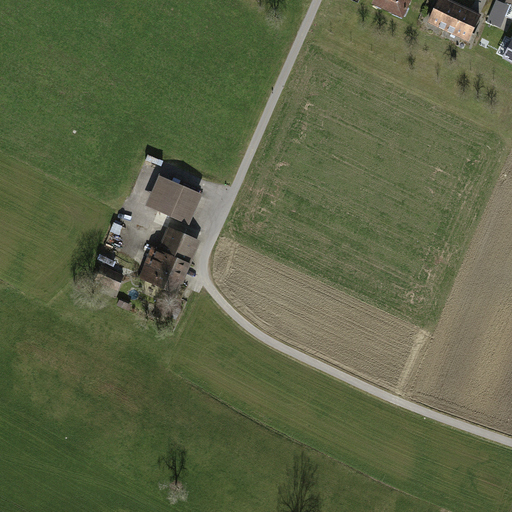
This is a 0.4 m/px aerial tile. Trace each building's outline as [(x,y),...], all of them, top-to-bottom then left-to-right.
[(376,0),(374,6),(404,21),(414,0),(376,0)] [(486,17),(450,0),(440,0),(429,25),(472,46),(486,17)] [(511,0),(509,6),(499,1),(489,24),(503,30),(509,16),(511,17),(511,0)] [(207,195),(164,176),(150,205),(193,225),(207,195)] [(206,242),(172,226),(148,279),(182,294),(206,242)] [(128,277),(105,267),(100,278),(123,288),(128,277)]
